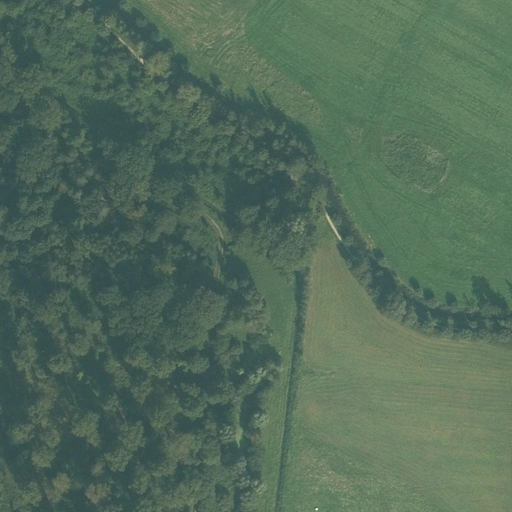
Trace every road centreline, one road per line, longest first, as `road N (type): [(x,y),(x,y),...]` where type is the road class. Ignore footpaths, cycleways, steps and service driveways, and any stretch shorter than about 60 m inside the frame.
road 1 (track): [(227,232),(195,511)]
road 2 (track): [(139,171),(21,88),(0,64)]
